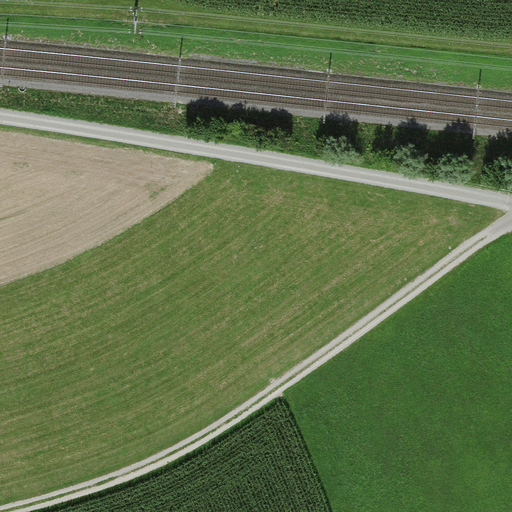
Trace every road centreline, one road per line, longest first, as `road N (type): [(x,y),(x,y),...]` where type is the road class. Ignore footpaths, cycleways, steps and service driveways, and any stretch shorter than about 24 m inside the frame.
road 1 (track): [(0,511),(106,483),(213,432),(511,223)]
road 2 (track): [(0,120),(511,205)]
